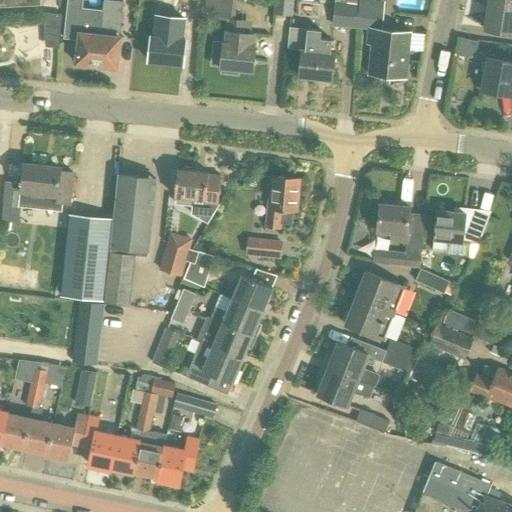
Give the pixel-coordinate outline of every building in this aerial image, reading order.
[(102,10),(83,7),(83,0),(67,0),(64,39),(78,40),(76,64),(80,64),(80,67),(89,68),(89,65),(97,66),(102,12),(102,10)] [(102,12),(97,66),(104,66),(104,69),(113,70),(113,68),(117,68),(120,37),(124,1),(113,0),(103,0),(103,10),(102,10),(102,12)] [(246,32),(247,20),(235,19),(236,0),(205,0),(203,18),(227,20),(226,30),(225,30),(223,41),(222,41),(219,69),(254,73),(257,45),(254,45),(255,33),(246,32)] [(292,15),(293,0),(273,0),(273,13),(292,15)] [(360,5),(358,28),(368,29),(367,43),(371,44),(368,74),(406,77),(410,32),(381,29),(384,1),(370,0),(365,0),(365,6),(360,5)] [(511,4),(489,1),(485,29),(511,32),(511,4)] [(358,28),(360,5),(335,3),(333,25),(358,28)] [(59,48),(62,14),(43,12),(45,47),(59,48)] [(170,20),(157,19),(155,19),(154,38),(151,38),(149,60),(180,63),(183,42),(183,41),(178,40),(179,27),(169,26),(170,20)] [(331,53),(333,39),(321,38),(322,30),(306,28),(304,50),(301,50),(298,76),(331,79),(333,53),(331,53)] [(511,62),(488,58),(482,89),(511,95),(511,93),(511,62)] [(71,205),(75,171),(60,170),(60,167),(24,164),(21,191),(23,191),(23,195),(35,196),(35,192),(56,194),(55,203),(71,205)] [(193,170),(191,167),(182,166),(179,169),(177,169),(174,196),(177,196),(176,203),(192,205),(193,198),(203,199),(203,205),(218,206),(221,176),(208,174),(208,172),(193,170)] [(155,178),(119,174),(111,245),(110,245),(103,303),(104,304),(130,306),(135,255),(136,255),(137,249),(147,250),(155,178)] [(297,211),(300,179),(274,177),(272,193),(270,192),(269,208),(266,208),(264,227),(281,229),(282,224),(291,225),(292,211),(297,211)] [(420,267),(423,238),(407,237),(410,207),(379,204),(376,240),(393,241),(393,238),(406,239),(405,252),(387,250),(386,264),(420,267)] [(478,243),(484,228),(462,226),(463,213),(437,211),(434,239),(433,238),(432,250),(446,252),(447,240),(463,241),(463,242),(478,243)] [(110,220),(69,216),(61,297),(101,301),(110,220)] [(171,233),(161,269),(180,275),(191,238),(171,233)] [(279,257),(281,242),(248,238),(246,253),(279,257)] [(210,269),(214,256),(199,251),(195,264),(190,262),(183,278),(204,287),(210,269)] [(444,293),(450,281),(421,268),(415,280),(444,293)] [(15,271),(0,270),(0,287),(13,289),(15,271)] [(355,298),(395,314),(406,286),(397,282),(396,283),(366,271),(355,298)] [(263,311),(273,287),(242,274),(232,298),(263,311)] [(190,309),(196,294),(183,288),(177,303),(190,309)] [(258,323),(263,311),(232,298),(226,311),(215,306),(210,317),(256,337),(262,324),(258,323)] [(385,341),(395,314),(355,298),(345,323),(376,335),(375,337),(385,341)] [(103,303),(90,302),(80,300),(72,361),(96,364),(104,304),(103,303)] [(183,324),(190,309),(177,303),(171,318),(183,324)] [(251,349),(256,337),(210,317),(205,329),(217,334),(212,345),(243,359),(248,347),(251,349)] [(465,359),(474,337),(437,322),(428,344),(465,359)] [(183,366),(197,338),(176,328),(162,355),(183,366)] [(386,350),(415,361),(421,350),(391,338),(386,350)] [(338,341),(328,367),(374,386),(375,386),(380,375),(363,368),(369,353),(338,341)] [(233,382),(243,359),(212,345),(207,358),(195,353),(186,376),(202,383),(212,388),(217,375),(233,382)] [(409,373),(415,361),(386,350),(381,362),(397,368),(392,378),(405,383),(409,373)] [(497,369),(485,364),(481,374),(477,372),(469,391),(485,397),(486,395),(501,401),(502,398),(511,402),(511,374),(497,368),(497,369)] [(422,384),(428,371),(415,365),(408,378),(422,384)] [(370,397),(374,386),(328,367),(318,392),(349,404),(354,391),(370,397)] [(44,389),(48,371),(34,368),(29,386),(44,389)] [(82,369),(79,385),(94,388),(97,372),(82,369)] [(101,405),(108,373),(97,372),(94,388),(89,415),(82,447),(91,449),(89,463),(110,468),(117,437),(96,432),(101,405)] [(155,378),(156,376),(154,376),(142,374),(141,377),(138,377),(135,389),(143,391),(139,410),(154,413),(158,395),(152,393),(152,390),(149,389),(152,378),(155,378)] [(152,393),(158,395),(172,397),(175,382),(161,379),(161,377),(156,376),(155,378),(152,378),(149,389),(152,390),(152,393)] [(40,408),(44,389),(29,386),(25,405),(40,408)] [(213,417),(217,404),(177,393),(173,406),(213,417)] [(454,427),(466,400),(452,395),(440,422),(454,427)] [(385,433),(389,420),(360,408),(355,421),(385,433)] [(150,430),(154,413),(139,410),(136,429),(143,430),(135,470),(157,475),(156,478),(158,478),(165,447),(167,434),(150,430)] [(24,447),(30,418),(7,413),(0,444),(1,444),(1,442),(24,447)] [(82,447),(89,415),(77,413),(74,428),(54,423),(47,454),(69,459),(72,445),(82,447)] [(182,433),(185,417),(173,414),(169,430),(182,433)] [(47,454),(54,423),(30,418),(24,447),(47,452),(46,454),(47,454)] [(143,430),(136,429),(132,428),(129,439),(117,437),(110,468),(111,468),(112,466),(135,470),(143,430)] [(165,447),(158,478),(179,482),(182,469),(193,471),(199,439),(188,436),(185,451),(165,447)] [(507,504),(486,495),(431,471),(414,511),(511,511),(511,504),(508,503),(507,504)]
